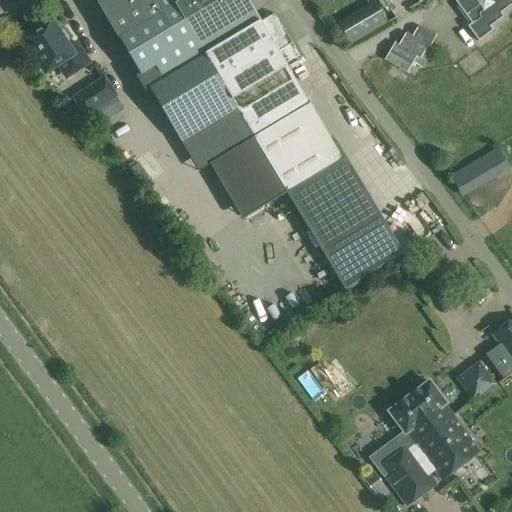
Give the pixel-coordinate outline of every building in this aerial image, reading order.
[(254,139),(171,0),(142,0),(137,3),(135,0),(98,0),(96,2),(197,172),(254,139)] [(171,0),(254,139),(285,193),(342,160),(287,67),(301,58),(275,13),(260,22),(247,0),(171,0)] [(455,0),(455,1),(466,16),(469,13),(474,21),(467,26),(478,41),(493,30),(490,26),(504,17),(501,13),(511,4),(511,1),(511,0),(455,0)] [(376,2),(338,23),(349,43),(387,22),(376,2)] [(32,35),(24,40),(35,57),(31,60),(39,73),(43,70),(45,72),(57,64),(70,75),(89,63),(76,43),(68,48),(65,43),(69,41),(63,31),(58,34),(51,23),(44,27),(40,25),(31,31),(32,35)] [(419,59),(428,45),(406,32),(398,45),(395,42),(384,60),(407,73),(416,58),(419,59)] [(85,118),(119,97),(106,76),(72,97),(85,118)] [(123,150),(138,139),(131,129),(116,139),(123,150)] [(497,149),(451,176),(460,192),(506,164),(497,149)] [(342,160),(285,193),(347,295),(404,257),(344,159),(342,160)] [(130,170),(141,184),(149,178),(139,163),(130,170)] [(323,264),(314,269),(324,290),(333,285),(323,264)] [(511,320),(492,335),(511,362),(511,320)] [(469,394),(491,383),(477,355),(455,366),(469,394)] [(405,436),(408,434),(417,447),(410,452),(408,449),(407,450),(397,438),(375,455),(385,467),(382,470),(407,503),(411,499),(415,503),(434,486),(428,476),(435,471),(441,479),(478,451),(445,406),(447,404),(429,380),(387,411),(405,436)]
